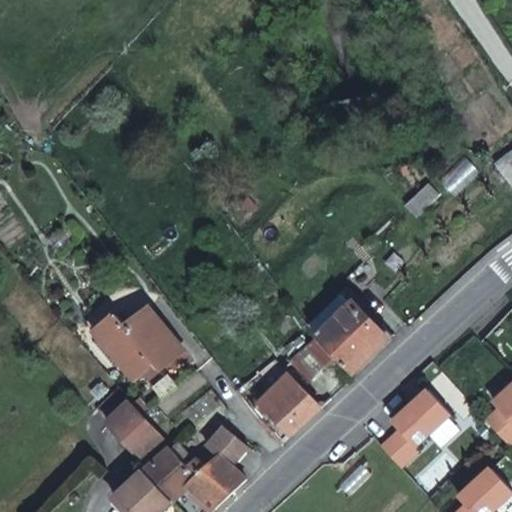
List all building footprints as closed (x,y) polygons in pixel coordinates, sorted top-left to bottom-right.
[(511,148),(494,161),(511,185),(511,148)] [(351,258),(361,269),(370,260),(361,249),(351,258)] [(354,377),(389,340),(344,293),(314,323),(324,334),(319,339),(354,377)] [(116,323),(97,340),(135,382),(162,358),(168,365),(183,352),(177,345),(165,332),(148,314),(126,334),(116,323)] [(296,354),(304,347),(296,338),(284,347),(293,358),(296,354)] [(333,360),(317,338),(304,347),(296,354),(313,376),(333,360)] [(275,360),(235,392),(243,402),(282,367),(275,360)] [(291,376),(282,367),(243,402),(251,413),(261,403),(293,437),(322,409),(299,385),(290,393),(281,384),(291,376)] [(299,385),(291,376),(281,384),(290,393),(299,385)] [(392,419),(399,427),(380,443),(399,465),(418,446),(415,444),(450,413),(428,387),(392,419)] [(511,387),(495,403),(501,409),(488,421),(509,446),(511,443),(511,387)] [(143,413),(135,405),(114,424),(143,458),(165,439),(143,413)] [(209,445),(220,455),(233,466),(249,447),(225,427),(209,445)] [(173,502),(189,486),(198,476),(190,468),(173,448),(151,468),(147,471),(173,502)] [(189,486),(215,508),(248,478),(233,466),(220,455),(208,467),(200,458),(190,468),(198,476),(189,486)] [(125,511),(162,511),(173,502),(147,471),(145,469),(114,501),(125,511)] [(511,491),(495,472),(461,499),(467,506),(461,511),(496,511),(511,498),(511,491)]
